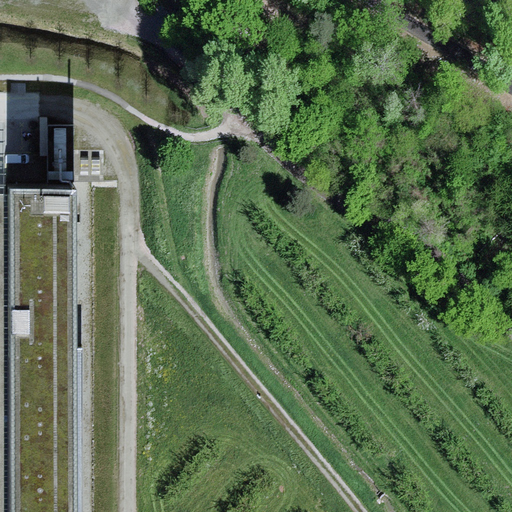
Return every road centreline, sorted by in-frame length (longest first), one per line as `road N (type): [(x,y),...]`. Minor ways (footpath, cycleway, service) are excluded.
road 1 (track): [(120,0),(312,181),(386,225),(511,327)]
road 2 (track): [(128,231),(361,511)]
road 3 (track): [(355,0),(511,94)]
